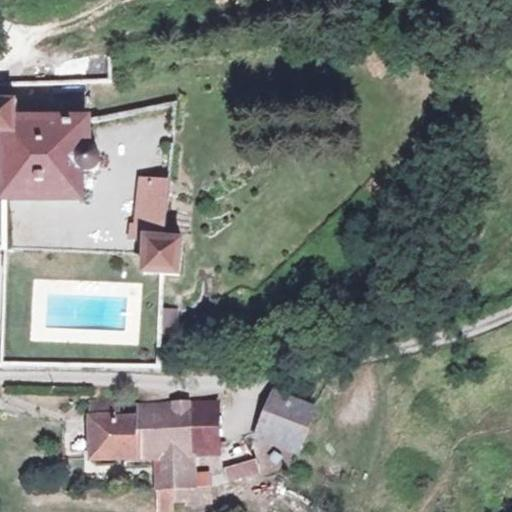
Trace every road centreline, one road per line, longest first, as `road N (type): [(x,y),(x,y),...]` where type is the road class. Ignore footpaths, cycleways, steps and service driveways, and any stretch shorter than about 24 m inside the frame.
road 1 (track): [(24,56),(177,20),(403,0)]
road 2 (track): [(241,386),(511,312)]
road 3 (residential): [(241,386),(0,378)]
